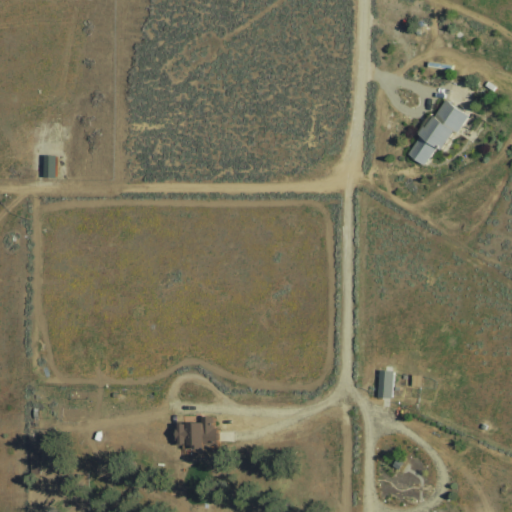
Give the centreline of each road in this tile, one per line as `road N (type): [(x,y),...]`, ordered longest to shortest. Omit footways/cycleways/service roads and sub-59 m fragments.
road 1 (track): [(438,3),(436,49),(375,91),(384,183),(395,202),(455,236),(468,234),(511,157)]
road 2 (residential): [(364,0),(350,185)]
road 3 (track): [(410,210),(500,156),(511,127)]
